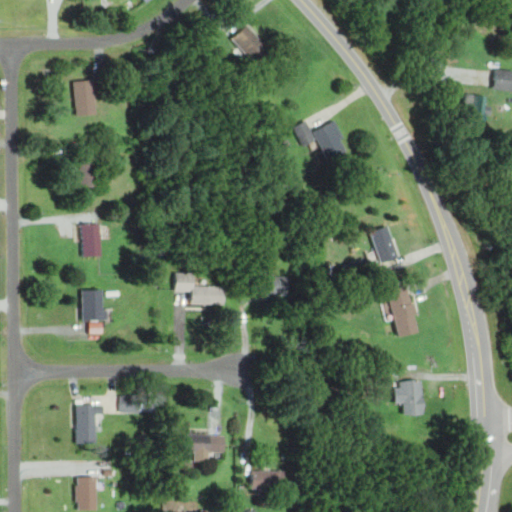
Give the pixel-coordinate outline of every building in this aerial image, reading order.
[(268,50),(244,25),(230,39),(254,64),(268,50)] [(511,89),(511,69),(492,69),(491,89),(511,89)] [(93,115),(91,80),(72,81),(74,116),(93,115)] [(483,96),(463,96),(463,124),(483,124),(483,96)] [(310,132),(305,121),(291,127),(300,147),(316,140),(325,161),(347,151),(333,121),(310,132)] [(76,152),(76,187),(97,187),(97,152),(76,152)] [(98,224),(79,224),(79,257),(98,257),(98,224)] [(368,232),(378,263),(396,257),(386,226),(368,232)] [(222,287),(191,286),(191,273),(172,273),(172,292),(190,292),(190,305),(222,305),(222,287)] [(251,297),(285,297),(285,277),(251,276),(251,297)] [(386,290),(396,337),(417,332),(407,285),(386,290)] [(80,321),(101,321),(101,291),(80,291),(80,321)] [(402,415),(421,415),(421,381),(395,381),(395,403),(402,403),(402,415)] [(119,412),(137,412),(137,396),(119,396),(119,412)] [(74,405),(74,444),(93,444),(93,414),(99,414),(99,405),(74,405)] [(175,453),(222,453),(222,435),(175,435),(175,453)] [(281,471),(250,471),(250,489),(281,489),(281,471)] [(94,477),(75,477),(75,511),(94,511),(94,477)]
